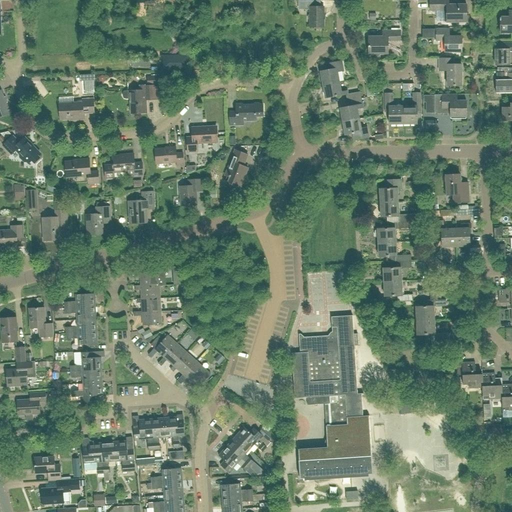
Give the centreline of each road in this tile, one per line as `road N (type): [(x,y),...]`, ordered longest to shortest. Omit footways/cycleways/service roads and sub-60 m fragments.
road 1 (residential): [(0,284),(255,214),(302,152)]
road 2 (residential): [(293,91),(254,81),(210,84),(154,131),(68,138),(36,126),(11,70)]
road 3 (residential): [(302,152),(485,152)]
road 4 (residential): [(341,31),(363,74),(410,72),(412,7)]
